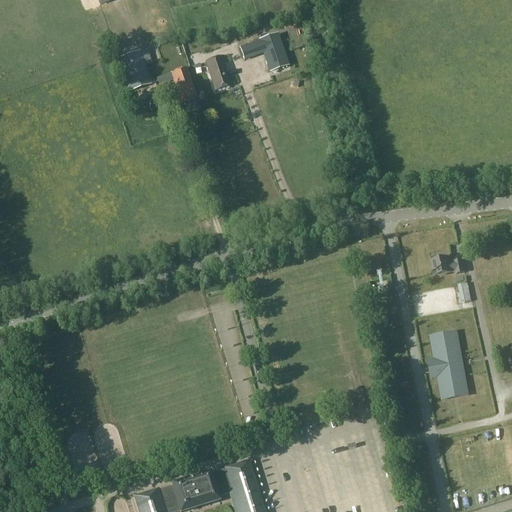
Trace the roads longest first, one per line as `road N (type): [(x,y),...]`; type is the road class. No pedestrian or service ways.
road 1 (unclassified): [(511,198),(347,218),(223,253)]
road 2 (unclassified): [(0,326),(223,253)]
road 3 (track): [(0,345),(41,511)]
road 4 (unknown): [(250,348),(404,306)]
